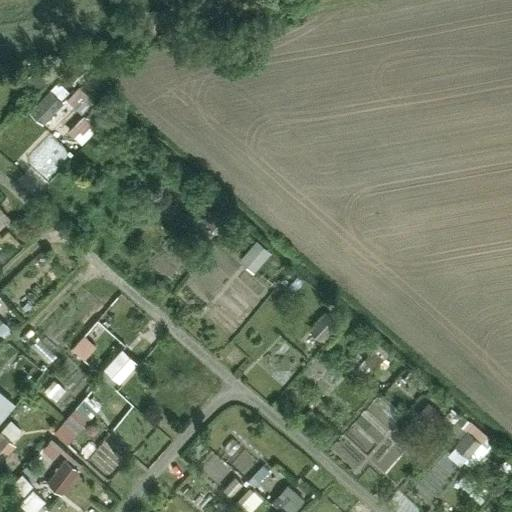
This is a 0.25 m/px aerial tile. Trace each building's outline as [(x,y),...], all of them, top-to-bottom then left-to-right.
[(21,84),(29,95),(53,80),(45,68),(21,84)] [(68,98),(83,114),(96,101),(81,86),(68,98)] [(40,105),(67,132),(83,116),(66,98),(61,103),(51,93),(40,105)] [(84,146),(99,128),(84,116),(69,134),(84,146)] [(0,231),(13,218),(0,205),(0,231)] [(258,240),(241,259),(256,272),(273,252),(258,240)] [(325,343),(342,324),(326,310),(309,330),(325,343)] [(0,338),(11,328),(0,315),(0,338)] [(87,334),(73,347),(84,359),(99,346),(87,334)] [(105,367),(122,381),(141,359),(124,345),(105,367)] [(356,369),(366,378),(385,357),(375,348),(356,369)] [(53,381),(45,392),(57,400),(65,390),(53,381)] [(0,422),(17,405),(0,388),(0,422)] [(440,438),(456,422),(432,400),(416,416),(440,438)] [(0,461),(26,432),(12,419),(0,433),(0,461)] [(467,451),(474,435),(464,431),(457,446),(467,451)] [(51,440),(42,450),(53,459),(61,449),(51,440)] [(41,452),(25,470),(35,479),(51,462),(41,452)] [(68,491),(82,465),(61,453),(46,479),(68,491)] [(256,485),(271,470),(264,463),(249,478),(256,485)] [(472,493),(479,481),(466,473),(459,485),(472,493)] [(282,511),(294,511),(306,498),(289,483),(271,502),(282,511)] [(251,511),(263,498),(250,487),(238,500),(251,511)] [(35,490),(22,504),(30,511),(36,511),(47,501),(35,490)]
